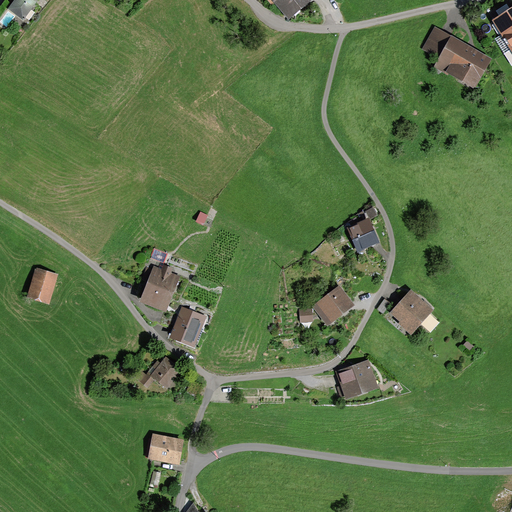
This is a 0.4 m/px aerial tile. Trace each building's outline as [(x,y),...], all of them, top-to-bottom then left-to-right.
[(39,0),(13,0),(7,9),(23,20),(35,4),(39,0)] [(266,0),(270,4),(272,3),(287,20),(311,0),(266,0)] [(511,7),(511,8),(508,3),(495,11),(498,16),(490,21),(500,36),(511,28),(511,7)] [(491,59),(433,27),(420,50),(437,59),(434,65),(475,88),(491,59)] [(511,46),(511,28),(500,36),(494,40),(502,53),(511,46)] [(511,46),(502,53),(510,66),(511,65),(511,46)] [(376,212),(371,204),(363,208),(368,217),(376,212)] [(204,223),(209,213),(201,210),(196,220),(204,223)] [(377,241),(367,216),(345,225),(355,250),(377,241)] [(164,261),(168,252),(154,247),(151,256),(164,261)] [(156,261),(154,265),(149,263),(136,299),(163,309),(176,273),(168,270),(169,265),(156,261)] [(51,302),(59,272),(36,265),(27,295),(51,302)] [(325,323),(353,301),(337,281),(309,303),(325,323)] [(431,308),(408,288),(386,311),(397,321),(395,323),(408,334),(431,308)] [(191,344),(203,313),(178,304),(166,335),(191,344)] [(310,319),(308,305),(295,306),(296,320),(310,319)] [(349,392),(382,380),(371,352),(339,364),(349,392)] [(148,371),(168,388),(183,369),(166,356),(161,362),(158,359),(148,371)] [(149,387),(156,378),(148,372),(147,373),(139,367),(133,375),(149,387)] [(181,463),(186,437),(154,431),(149,457),(181,463)]
